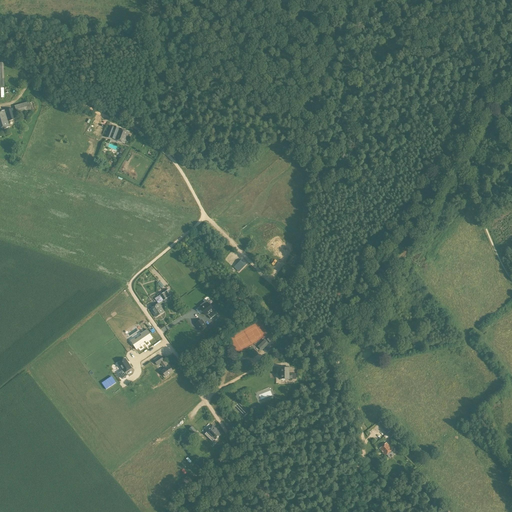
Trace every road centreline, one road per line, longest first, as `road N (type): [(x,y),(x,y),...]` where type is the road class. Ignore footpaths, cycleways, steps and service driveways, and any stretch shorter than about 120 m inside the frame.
road 1 (track): [(335,368),(265,277),(204,216),(174,163),(136,130),(35,72)]
road 2 (unclassified): [(287,511),(133,294),(132,279),(204,216)]
road 3 (track): [(335,368),(343,339),(453,164)]
road 4 (track): [(449,511),(437,496),(364,457),(335,368)]
road 5 (track): [(453,164),(379,0)]
road 6 (track): [(130,127),(155,0)]
road 7 (track): [(511,279),(453,164)]
